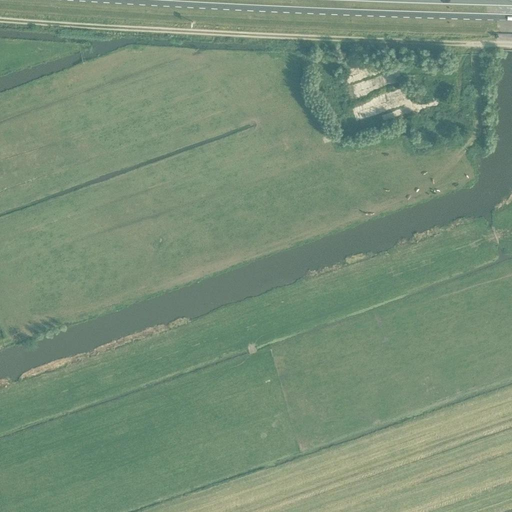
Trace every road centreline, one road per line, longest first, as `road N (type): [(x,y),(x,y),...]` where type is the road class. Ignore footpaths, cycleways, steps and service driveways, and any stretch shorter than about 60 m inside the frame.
road 1 (track): [(0,22),(511,45)]
road 2 (primary): [(118,0),(511,17)]
